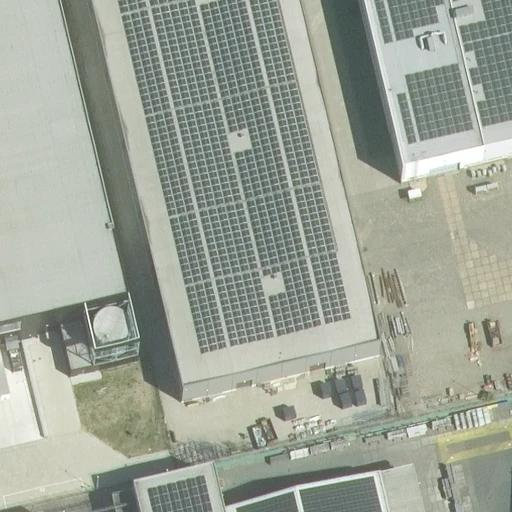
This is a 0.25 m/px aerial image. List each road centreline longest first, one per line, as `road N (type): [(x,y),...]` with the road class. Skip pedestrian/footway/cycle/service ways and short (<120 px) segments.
road 1 (unknown): [(235,487),(383,449)]
road 2 (unknown): [(383,449),(441,444),(466,452),(491,486),(495,511)]
